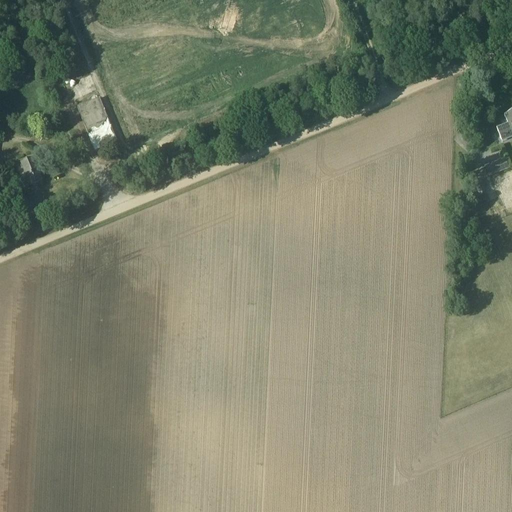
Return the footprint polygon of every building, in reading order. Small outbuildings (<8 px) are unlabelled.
[(303,63),(328,55),(326,48),(301,56),(303,63)] [(77,108),(95,153),(108,147),(110,153),(120,149),(99,99),(77,108)] [(186,123),(188,128),(218,114),(216,109),(186,123)] [(226,112),(188,128),(191,136),(229,120),(226,112)] [(508,124),(496,129),(500,140),(511,135),(511,113),(505,116),(508,124)] [(21,164),(24,170),(19,172),(23,180),(27,178),(30,186),(42,181),(34,159),(21,164)] [(489,178),(509,170),(505,159),(484,167),(489,178)] [(482,205),(487,203),(480,185),(482,184),(481,180),(473,183),(482,205)]
